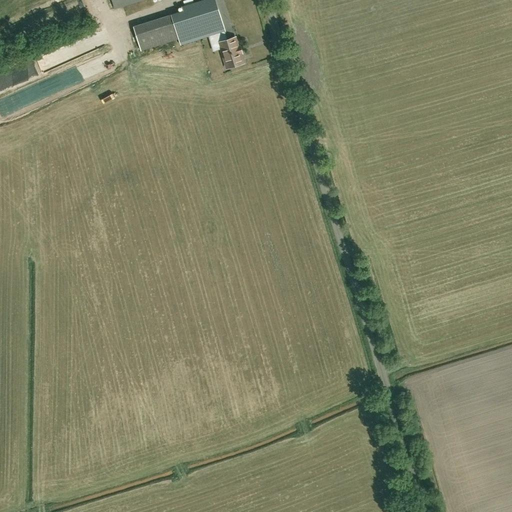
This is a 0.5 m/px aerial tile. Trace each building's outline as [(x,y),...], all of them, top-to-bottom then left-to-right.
[(112,0),(115,8),(142,0),(112,0)] [(193,42),(209,37),(217,34),(227,69),(244,64),(241,54),(243,54),(240,47),(239,47),(236,38),(226,41),(223,32),(225,32),(215,0),(206,0),(183,8),(193,42)] [(160,11),(134,20),(136,27),(162,18),(160,11)] [(145,50),(179,41),(172,16),(138,26),(145,50)] [(56,53),(61,64),(80,56),(74,44),(56,53)]
